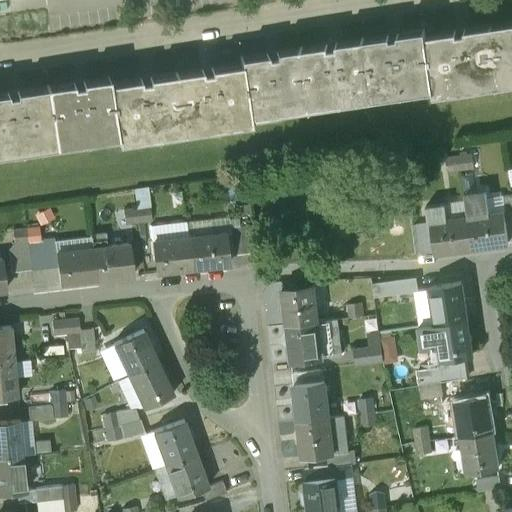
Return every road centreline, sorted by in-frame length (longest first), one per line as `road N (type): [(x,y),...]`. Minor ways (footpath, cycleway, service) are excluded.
road 1 (residential): [(402,0),(0,58)]
road 2 (residential): [(159,288),(184,368),(208,402),(266,445)]
road 3 (residential): [(266,445),(243,278)]
road 4 (residential): [(511,381),(495,353),(481,263)]
